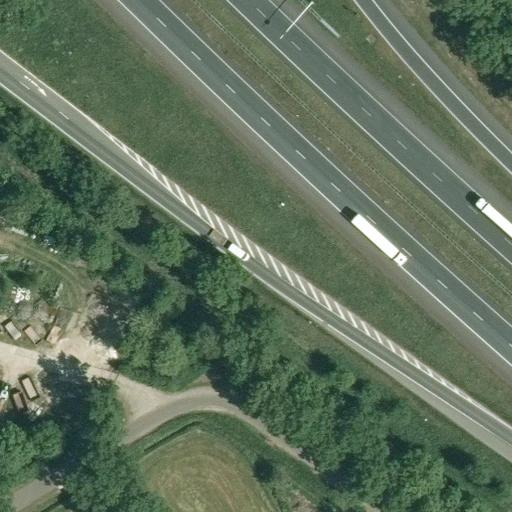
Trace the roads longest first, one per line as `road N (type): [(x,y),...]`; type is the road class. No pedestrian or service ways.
road 1 (motorway): [(0,70),(216,241),(511,439)]
road 2 (motorway): [(137,0),(511,347)]
road 3 (unclassified): [(390,511),(258,419),(210,400),(191,402),(5,511)]
road 4 (motorway): [(511,243),(245,0)]
road 5 (motorway): [(511,163),(363,0)]
